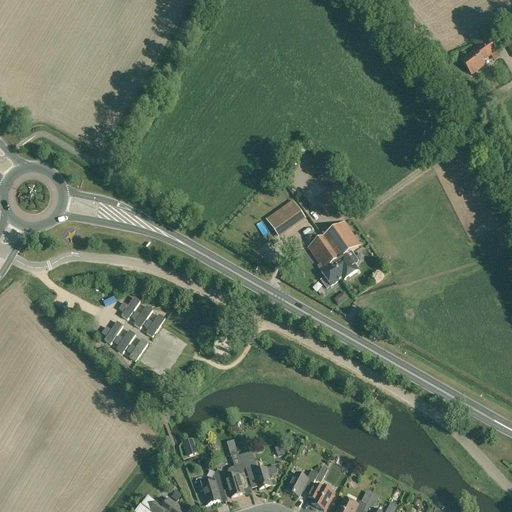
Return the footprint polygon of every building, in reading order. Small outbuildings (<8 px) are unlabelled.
[(483,62),(496,52),(488,42),(461,62),(471,75),(485,65),(483,62)] [(329,216),(349,199),(336,185),(316,201),(315,201),(328,217),(329,216)] [(303,218),(299,212),(306,207),(299,197),(267,220),(278,236),(303,218)] [(344,223),(307,249),(323,270),(320,272),(324,278),(321,281),(326,289),(330,286),(331,286),(341,278),(343,281),(357,272),(354,267),(357,264),(358,262),(355,258),(352,258),(349,260),(346,256),(360,246),(344,223)] [(134,299),(122,317),(128,321),(140,303),(134,299)] [(147,308),(134,326),(140,330),(153,312),(147,308)] [(159,316),(147,335),(153,339),(165,321),(159,316)] [(117,324),(105,342),(111,346),(123,328),(117,324)] [(130,332),(117,350),(123,355),(136,337),(130,332)] [(142,341),(130,359),(136,363),(148,345),(142,341)] [(248,466),(248,468),(245,469),(249,482),(254,480),(256,481),(259,491),(272,487),(268,473),(259,468),(256,469),(252,456),(245,458),(245,459),(240,460),(242,468),(248,466)] [(228,475),(230,479),(226,480),(231,499),(244,495),(242,489),(248,487),(244,472),(237,474),(237,472),(236,470),(234,469),(231,469),(229,470),(228,472),(228,475)] [(315,471),(314,474),(311,472),(307,480),(296,474),(286,492),(299,499),(307,485),(312,487),(319,473),(315,471)] [(215,474),(212,481),(209,479),(205,487),(203,487),(202,484),(196,486),(198,493),(204,492),(208,506),(220,502),(219,496),(220,496),(221,494),(220,493),(223,492),(218,473),(215,474)] [(324,511),(334,494),(321,487),(320,489),(315,486),(309,496),(315,499),(311,505),(324,511)] [(363,511),(367,506),(360,503),(358,506),(344,499),(337,511),(363,511)] [(184,511),(169,500),(166,505),(163,504),(162,506),(157,502),(150,511),(184,511)]
